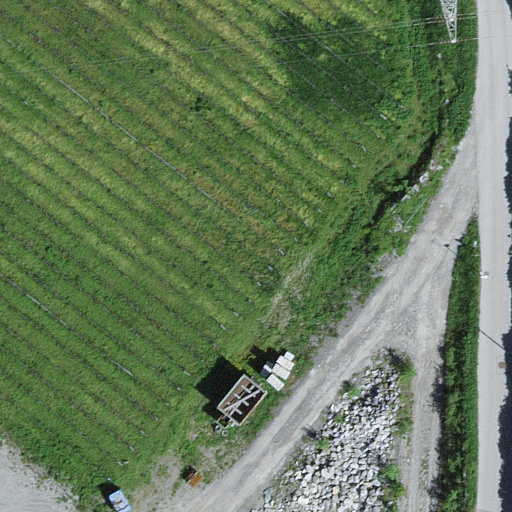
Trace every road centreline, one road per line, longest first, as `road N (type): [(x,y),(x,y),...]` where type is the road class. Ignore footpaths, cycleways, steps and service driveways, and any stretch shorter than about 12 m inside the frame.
road 1 (residential): [(492,0),(500,152),(493,511)]
road 2 (track): [(187,511),(500,152)]
